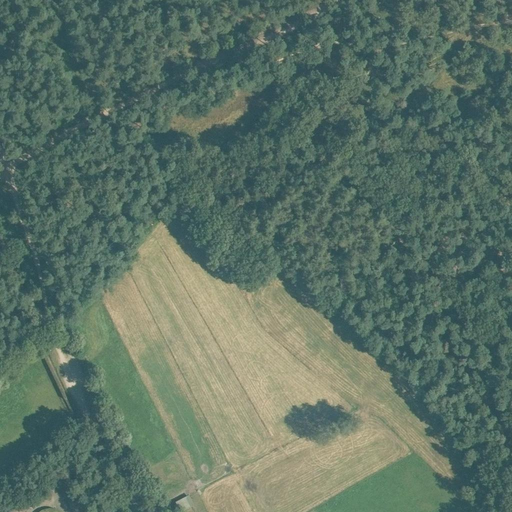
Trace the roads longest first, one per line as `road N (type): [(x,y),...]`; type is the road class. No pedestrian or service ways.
road 1 (track): [(3,170),(313,14)]
road 2 (track): [(133,503),(29,306)]
road 3 (track): [(29,306),(43,300),(37,268),(3,170)]
